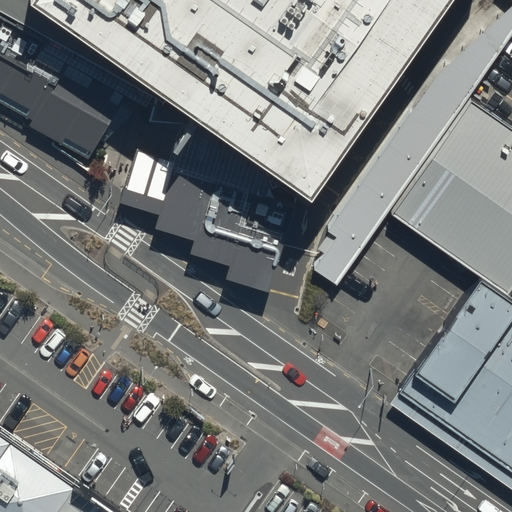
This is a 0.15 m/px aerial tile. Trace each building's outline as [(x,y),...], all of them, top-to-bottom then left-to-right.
[(0,0),(0,101),(87,161),(134,76),(144,82),(160,84),(158,125),(157,150),(133,144),(127,164),(117,195),(156,207),(152,220),(190,232),(186,246),(225,257),(221,271),(268,284),(302,197),(312,169),(367,91),(376,78),(430,0),(0,0)] [(337,230),(313,262),(335,279),(388,204),(468,91),(511,27),(511,0),(510,0),(435,69),(326,224),(337,230)] [(388,204),(481,271),(506,287),(511,278),(511,121),(468,91),(388,204)] [(511,290),(506,287),(481,271),(399,384),(511,463),(511,290)] [(0,511),(107,511),(118,497),(95,481),(0,416),(0,511)]
